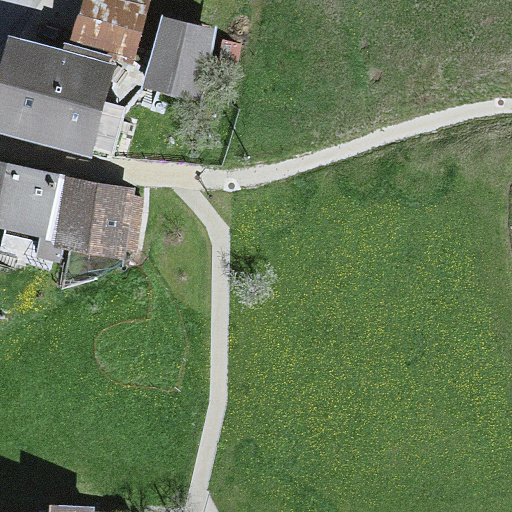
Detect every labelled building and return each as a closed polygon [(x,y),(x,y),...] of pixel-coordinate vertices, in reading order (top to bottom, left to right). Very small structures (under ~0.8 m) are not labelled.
[(150,1),(147,0),(81,0),(68,42),(133,64),(150,1)] [(161,15),(142,87),(202,101),(215,29),(161,15)] [(8,36),(0,66),(0,133),(91,159),(116,64),(8,36)] [(58,174),(0,160),(0,227),(44,240),(58,174)] [(134,189),(65,176),(51,244),(124,261),(134,189)]
